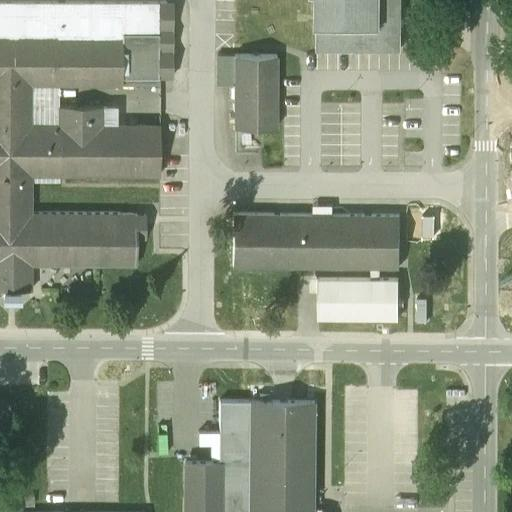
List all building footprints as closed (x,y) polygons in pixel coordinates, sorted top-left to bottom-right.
[(0,0),(0,176),(31,176),(34,176),(158,177),(158,124),(102,124),(102,105),(57,106),(56,123),(33,123),(32,87),(119,85),(171,86),(171,0),(0,0)] [(400,0),(315,0),(315,50),(400,50),(400,0)] [(276,55),(233,55),(233,126),(275,127),(276,55)] [(32,212),(31,176),(0,176),(0,290),(10,291),(31,291),(32,266),(135,266),(136,240),(145,240),(145,222),(145,213),(32,212)] [(400,213),(234,214),(235,271),(400,270),(400,213)] [(397,278),(316,277),(317,318),(398,319),(397,278)] [(313,511),(314,488),(314,402),(220,402),(220,454),(220,459),(180,459),(180,511),(313,511)]
